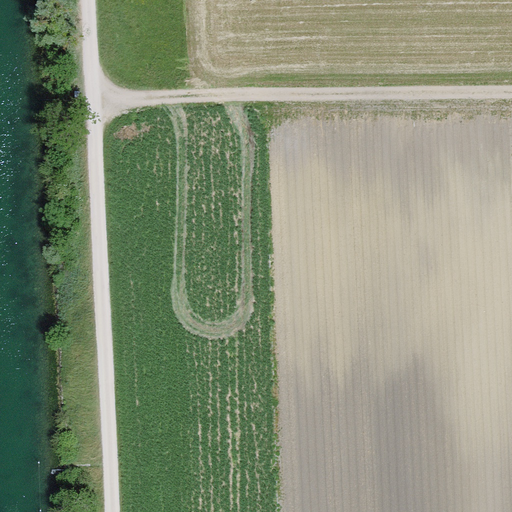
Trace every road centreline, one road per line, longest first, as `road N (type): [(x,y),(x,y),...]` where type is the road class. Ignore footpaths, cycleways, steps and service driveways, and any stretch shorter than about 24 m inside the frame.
road 1 (track): [(95,100),(511,96)]
road 2 (track): [(95,100),(112,511)]
